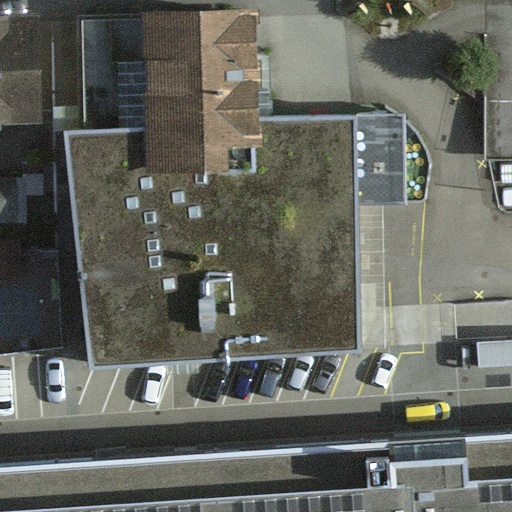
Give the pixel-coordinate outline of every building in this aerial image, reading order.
[(250,0),(149,0),(154,116),(69,119),(95,338),(356,321),(351,106),(256,109),(250,0)] [(36,7),(0,7),(0,101),(39,100),(36,7)] [(23,173),(0,173),(0,208),(24,208),(23,173)] [(0,321),(25,323),(29,235),(0,233),(0,321)] [(511,511),(511,411),(0,442),(0,511),(511,511)]
